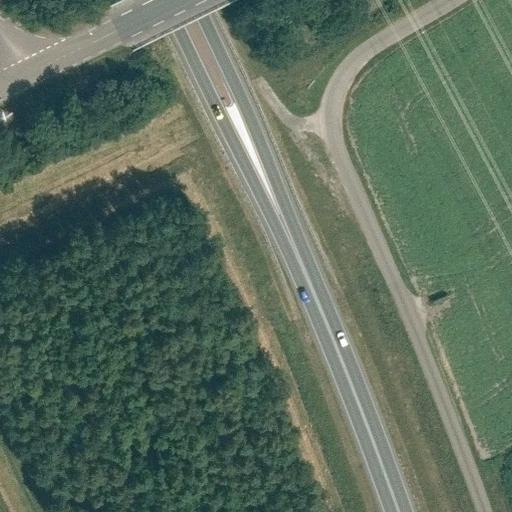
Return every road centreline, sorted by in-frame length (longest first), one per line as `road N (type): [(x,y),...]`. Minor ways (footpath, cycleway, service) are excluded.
road 1 (unclassified): [(485,511),(332,130),(337,93),(373,51),(446,0)]
road 2 (trunk): [(402,511),(270,193)]
road 3 (trunk): [(163,0),(270,193)]
road 4 (trunk): [(270,193),(239,99),(193,0)]
road 5 (tertiary): [(0,89),(185,0)]
